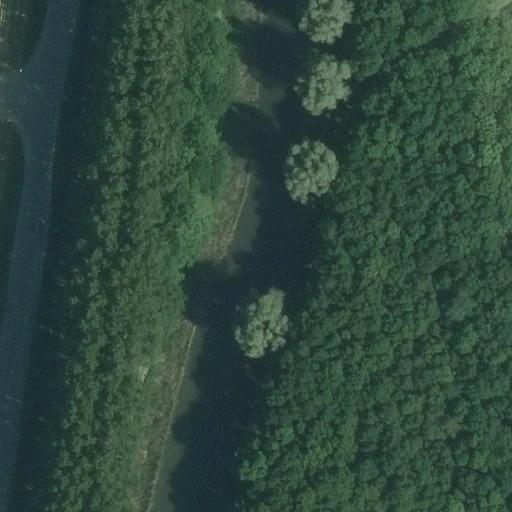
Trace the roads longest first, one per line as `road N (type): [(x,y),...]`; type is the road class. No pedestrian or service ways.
road 1 (unclassified): [(0,436),(40,146)]
road 2 (unclassified): [(40,146),(60,0)]
